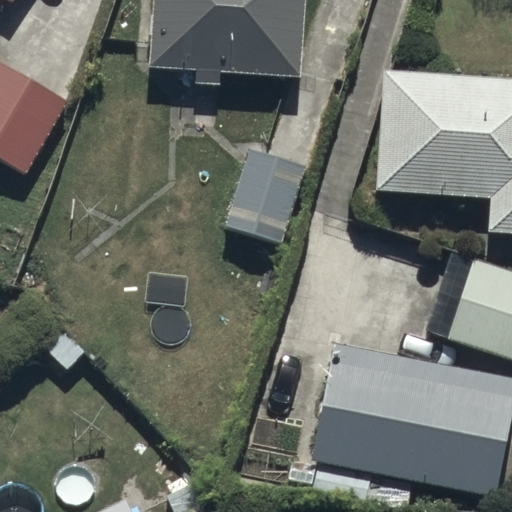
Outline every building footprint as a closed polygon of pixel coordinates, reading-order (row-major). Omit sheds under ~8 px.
[(0,0),(0,6),(8,12),(16,0),(0,0)] [(306,0),(152,0),(147,73),(300,84),(306,0)] [(0,70),(0,164),(24,178),(64,107),(0,70)] [(511,88),(388,81),(381,200),(491,208),(489,239),(511,240),(511,88)] [(306,174),(246,157),(224,233),(284,250),(306,174)] [(511,281),(475,268),(448,345),(511,367),(511,281)] [(511,421),(511,386),(335,353),(313,498),(365,508),(370,481),(496,505),(511,421)]
